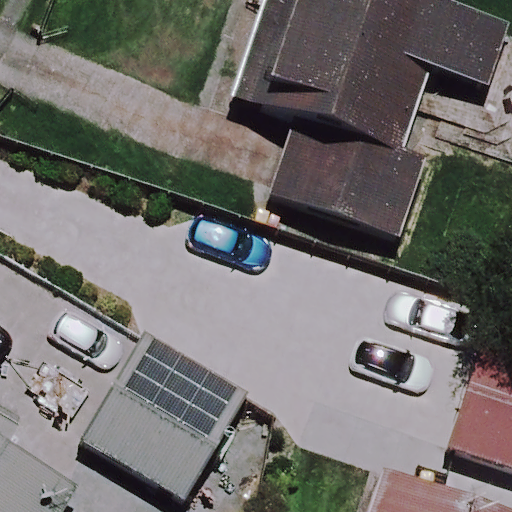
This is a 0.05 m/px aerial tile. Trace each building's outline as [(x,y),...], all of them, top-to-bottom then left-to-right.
[(450,0),(268,0),(230,107),(296,130),(270,203),(393,247),(419,173),(396,164),(427,76),(483,95),(502,40),(443,20),(450,0)] [(511,351),(483,343),(448,460),(511,478),(511,351)] [(238,411),(144,354),(85,451),(179,508),(238,411)] [(0,511),(60,511),(66,502),(0,461),(0,511)] [(454,511),(397,492),(389,511),(454,511)]
